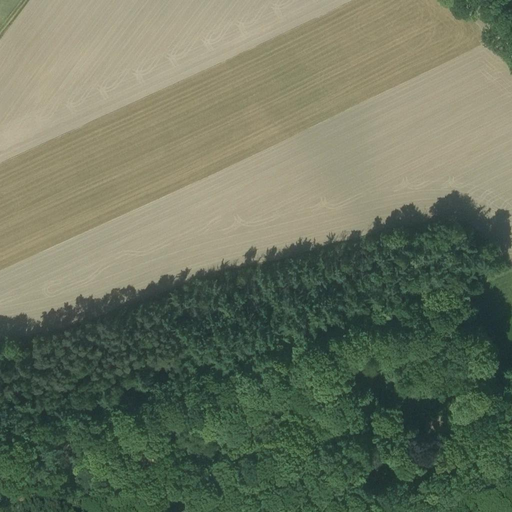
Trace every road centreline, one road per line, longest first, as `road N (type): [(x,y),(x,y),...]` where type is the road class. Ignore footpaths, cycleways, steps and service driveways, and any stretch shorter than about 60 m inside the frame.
road 1 (track): [(140,503),(175,493),(306,487),(467,419),(511,411)]
road 2 (track): [(0,509),(140,503)]
